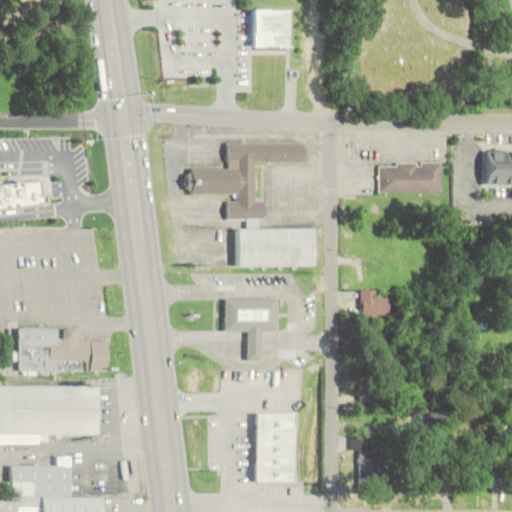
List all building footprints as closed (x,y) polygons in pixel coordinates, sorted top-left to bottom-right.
[(254,8),(254,45),(291,44),(291,8),(254,8)] [(230,216),(266,216),(266,198),(258,198),(258,163),(269,163),(269,159),(306,158),(306,140),(229,140),(229,158),(231,158),(231,166),(194,166),(194,170),(190,170),(190,186),(194,186),(194,191),(239,191),(239,198),(230,198),(230,216)] [(511,184),(511,150),(487,150),(487,184),(511,184)] [(443,193),(443,161),(380,161),(380,193),(443,193)] [(0,178),(0,205),(43,202),(41,175),(0,178)] [(239,226),(239,263),(315,263),(314,225),(239,226)] [(390,315),(390,293),(362,293),(362,315),(390,315)] [(225,295),(225,328),(248,328),(248,357),(262,357),(262,328),(276,328),(277,296),(225,295)] [(79,327),(17,327),(17,371),(106,372),(106,340),(79,340),(79,327)] [(368,327),(368,371),(390,371),(390,327),(368,327)] [(359,381),(359,399),(379,399),(379,381),(359,381)] [(0,383),(99,384),(98,432),(0,431),(0,383)] [(258,410),(258,479),(298,479),(298,410),(258,410)] [(450,412),(428,412),(428,429),(450,429),(450,412)] [(72,463),(72,495),(41,494),(11,494),(12,462),(62,463),(62,451),(70,451),(70,463),(72,463)] [(358,452),(358,480),(379,480),(379,452),(358,452)] [(429,483),(443,482),(442,470),(428,471),(429,483)] [(495,471),(465,471),(465,487),(495,487),(495,471)] [(101,495),(101,511),(0,511),(0,494),(11,494),(41,494),(72,495),(101,495)]
